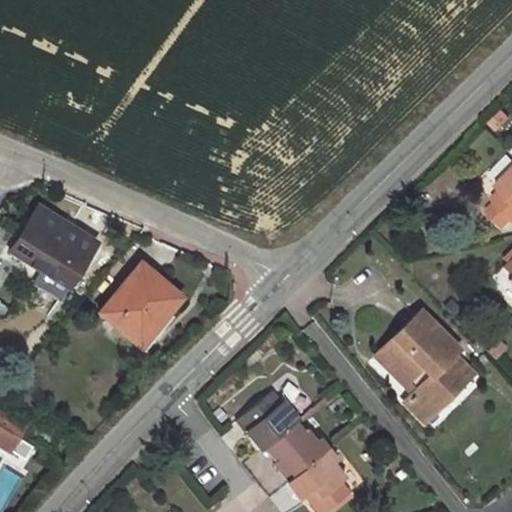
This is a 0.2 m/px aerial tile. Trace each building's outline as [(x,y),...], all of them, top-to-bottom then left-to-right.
[(511,168),(497,183),(501,186),(490,197),(496,201),(487,210),(503,225),(511,217),(511,168)] [(66,285),(93,244),(45,213),(34,230),(18,255),(40,268),(66,285)] [(9,249),(18,255),(34,230),(25,224),(9,249)] [(511,254),(501,265),(511,276),(507,280),(511,285),(511,254)] [(138,347),(180,297),(139,263),(98,312),(138,347)] [(66,285),(40,268),(31,282),(58,299),(66,285)] [(425,418),(456,387),(453,384),(466,370),(451,354),(456,349),(418,311),(375,353),(398,376),(408,365),(415,372),(420,367),(427,375),(404,397),(425,418)] [(270,392),(235,420),(259,450),(263,447),(267,443),(293,422),(297,419),(281,400),(279,403),(270,392)] [(0,444),(16,455),(27,437),(25,436),(30,429),(0,410),(0,444)] [(275,461),(272,464),(286,482),(323,452),(305,430),(302,433),(293,422),(267,443),(279,458),(275,461)] [(36,423),(27,437),(48,450),(57,435),(36,423)] [(263,447),(275,461),(279,458),(267,443),(263,447)] [(320,511),(324,511),(349,492),(339,481),(343,477),(323,452),(286,482),(285,483),(299,499),(305,494),(320,511)]
